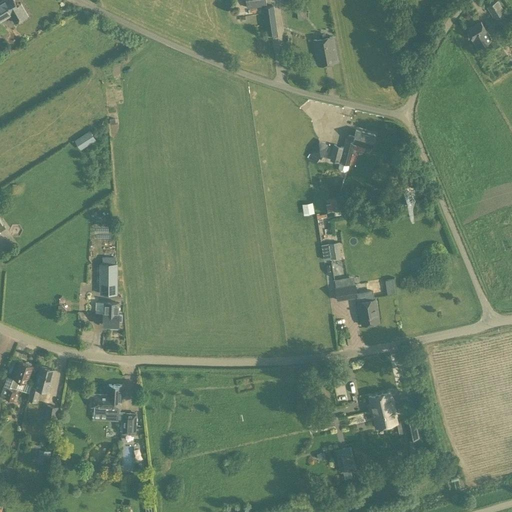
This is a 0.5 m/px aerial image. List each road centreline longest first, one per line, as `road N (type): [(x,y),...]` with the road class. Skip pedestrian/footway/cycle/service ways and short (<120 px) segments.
road 1 (unclassified): [(492,323),(337,356),(255,363),(120,360),(60,350),(0,327)]
road 2 (unclassified): [(75,0),(269,82),(409,115)]
road 3 (unclassified): [(492,323),(409,115)]
road 4 (unclassified): [(409,115),(431,49),(467,0)]
